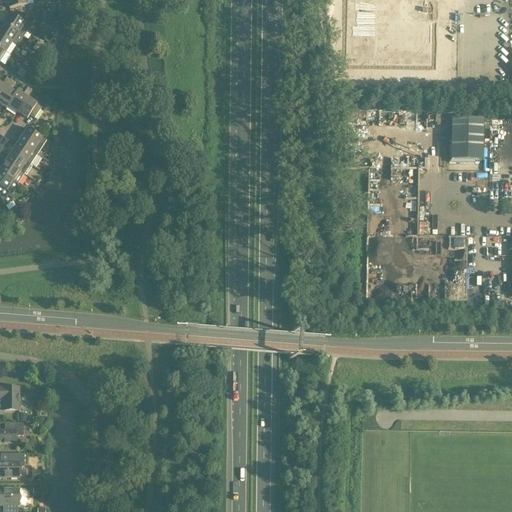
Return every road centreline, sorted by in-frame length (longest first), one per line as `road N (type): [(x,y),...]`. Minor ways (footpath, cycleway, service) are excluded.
road 1 (motorway): [(261,511),(269,0)]
road 2 (motorway): [(242,0),(236,511)]
